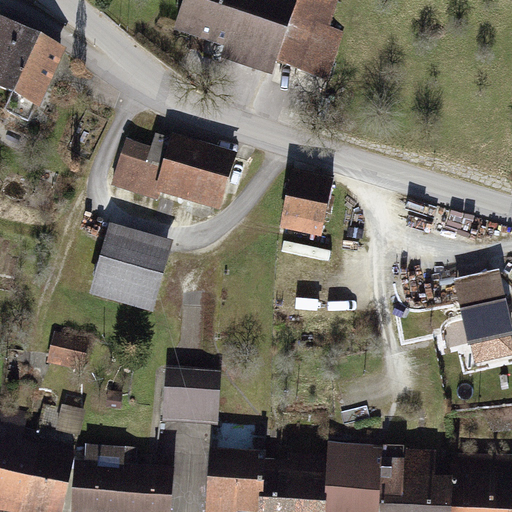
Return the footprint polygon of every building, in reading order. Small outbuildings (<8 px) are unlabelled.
[(330,27),(338,0),(176,0),(168,27),(329,77),(344,32),(330,27)] [(66,49),(0,18),(0,89),(39,108),(66,49)] [(159,148),(123,137),(108,185),(156,199),(157,194),(219,213),(238,149),(166,127),(159,148)] [(330,177),(287,168),(274,229),(317,238),(330,177)] [(171,242),(107,224),(87,295),(152,313),(171,242)] [(511,330),(507,308),(458,319),(465,351),(511,340),(511,330)] [(88,337),(53,329),(45,361),(80,369),(88,337)] [(219,371),(164,368),(160,421),(215,424),(219,371)] [(0,421),(0,511),(62,511),(76,449),(26,438),(31,413),(3,406),(0,421)] [(61,434),(61,409),(49,408),(49,433),(61,434)] [(60,435),(81,440),(88,413),(66,408),(60,435)] [(91,466),(76,466),(73,511),(172,511),(175,468),(130,466),(130,450),(91,448),(91,466)] [(382,511),(386,451),(332,448),(331,459),(328,511),(382,511)] [(386,451),(382,511),(452,511),(454,484),(433,483),(434,454),(386,451)] [(261,511),(263,465),(263,456),(210,454),(208,511),(261,511)] [(511,511),(511,455),(455,455),(454,484),(452,511),(511,511)] [(261,511),(328,511),(331,459),(290,456),(289,466),(263,465),(261,511)]
